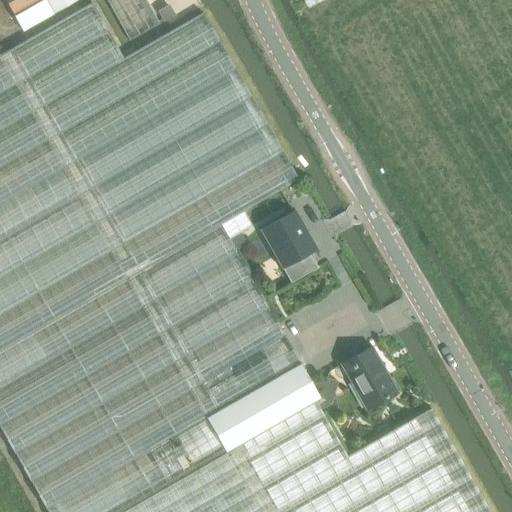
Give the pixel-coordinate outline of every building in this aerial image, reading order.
[(3,0),(22,33),(78,1),(77,0),(3,0)] [(145,0),(106,0),(129,41),(159,25),(145,0)] [(304,0),(310,8),(323,0),(304,0)] [(0,431),(46,511),(487,511),(434,418),(433,417),(429,411),(352,455),(347,457),(314,402),(225,452),(215,435),(205,417),(299,363),(277,324),(235,251),(228,239),(239,233),(251,226),(243,212),(298,181),(243,86),(201,15),(123,59),(91,5),(0,56),(0,431)] [(159,15),(163,22),(176,15),(172,8),(159,15)] [(261,229),(290,282),(316,268),(308,254),(316,249),(294,211),(261,229)] [(239,233),(228,239),(235,251),(246,244),(239,233)] [(367,411),(398,393),(371,347),(341,365),(367,411)] [(299,363),(205,417),(215,435),(225,452),(314,402),(320,399),(307,377),(299,363)]
